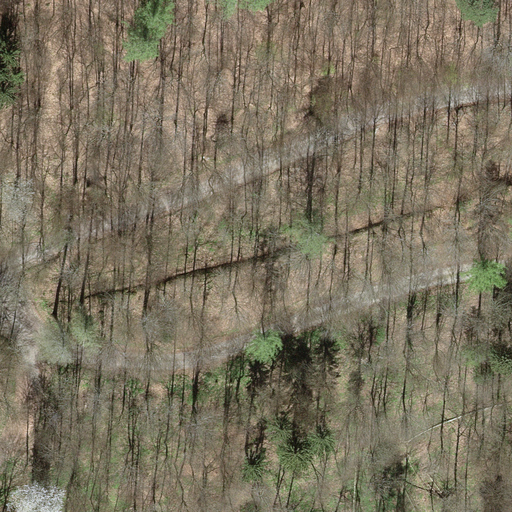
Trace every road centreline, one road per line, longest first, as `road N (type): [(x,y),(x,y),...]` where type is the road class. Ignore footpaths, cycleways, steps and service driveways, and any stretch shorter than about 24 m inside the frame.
road 1 (track): [(511,266),(414,282),(172,359),(34,343),(0,300)]
road 2 (track): [(511,86),(442,93),(297,139),(0,269)]
road 3 (track): [(34,343),(24,402),(0,459)]
